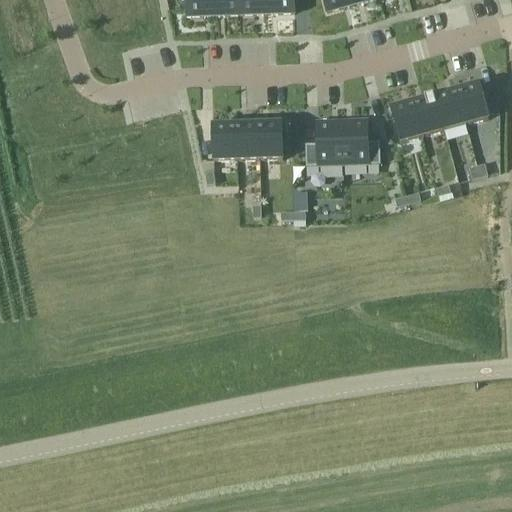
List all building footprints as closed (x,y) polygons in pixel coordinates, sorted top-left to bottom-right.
[(219,0),(194,0),(196,21),(220,20),(219,0)] [(243,0),(219,0),(220,20),(244,19),(243,0)] [(267,0),(243,0),(244,19),(268,18),(267,0)] [(292,0),(267,0),(268,18),(293,17),(292,0)] [(358,0),(333,0),(337,12),(360,6),(358,0)] [(480,84),(459,90),(468,128),(490,123),(480,84)] [(459,90),(436,95),(446,134),(468,128),(459,90)] [(436,95),(413,101),(423,140),(446,134),(436,95)] [(413,101),(390,107),(400,145),(423,140),(413,101)] [(282,123),(258,124),(259,163),(284,162),(282,123)] [(258,124),(234,125),(236,164),(259,163),(258,124)] [(236,164),(234,125),(210,125),(212,165),(236,164)] [(365,130),(341,131),(342,169),(380,168),(379,146),(365,146),(365,130)] [(341,131),(317,132),(318,149),(305,150),(306,170),(342,169),(341,131)] [(477,170),(480,182),(488,180),(485,168),(477,170)] [(472,184),(480,182),(477,170),(469,172),(472,184)] [(207,189),(216,188),(214,176),(205,177),(207,189)] [(439,200),(451,197),(449,189),(437,192),(439,200)] [(308,216),(308,196),(293,196),(293,216),(306,216),(308,216)] [(407,200),(409,208),(421,205),(419,197),(407,200)] [(397,211),(409,208),(407,200),(395,203),(397,211)] [(261,222),(261,210),(252,210),(253,223),(261,222)] [(294,225),(293,216),(281,216),(281,225),(294,225)] [(306,216),(293,216),(294,225),(306,224),(306,216)]
